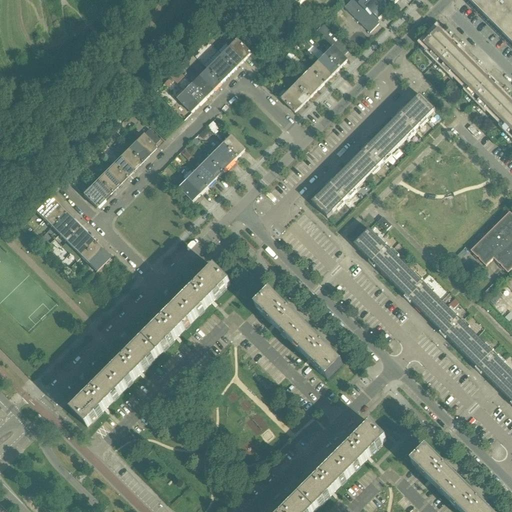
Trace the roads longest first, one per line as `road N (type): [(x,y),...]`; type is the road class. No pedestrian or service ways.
road 1 (residential): [(159,283),(98,223),(237,82),(306,142)]
road 2 (residential): [(341,425),(232,320),(89,457)]
road 3 (residential): [(89,457),(37,408),(159,283)]
road 4 (residential): [(257,229),(400,89),(378,67)]
road 5 (residential): [(394,368),(257,229)]
road 6 (residential): [(511,485),(394,368)]
road 7 (tertiary): [(102,511),(22,419)]
road 8 (residential): [(255,511),(341,425)]
